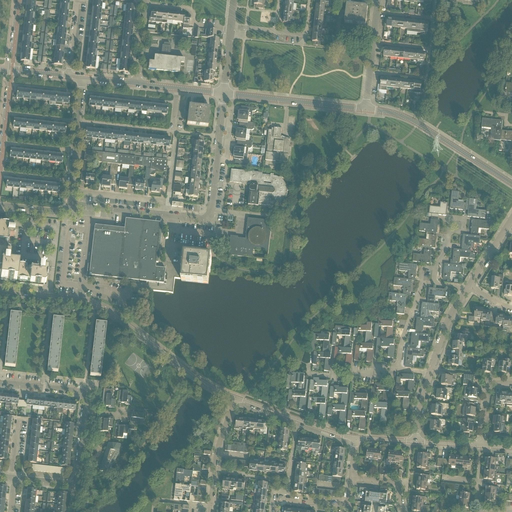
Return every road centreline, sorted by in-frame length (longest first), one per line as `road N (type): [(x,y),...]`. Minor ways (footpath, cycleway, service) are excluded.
road 1 (unclassified): [(235,397),(100,306),(0,290)]
road 2 (residential): [(70,205),(207,217),(224,95)]
road 3 (residential): [(511,184),(408,119),(365,109)]
road 4 (residential): [(365,109),(224,95)]
road 5 (residential): [(70,205),(84,78)]
